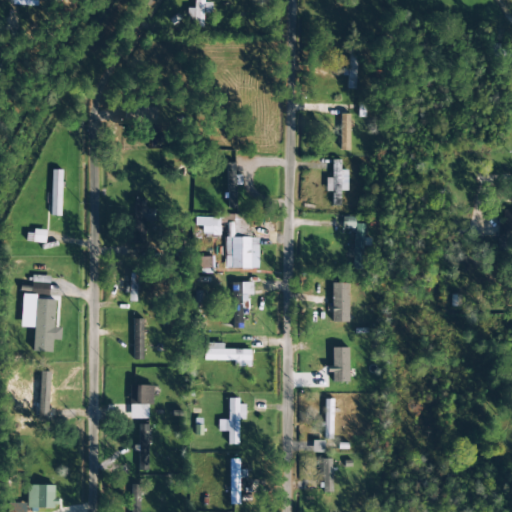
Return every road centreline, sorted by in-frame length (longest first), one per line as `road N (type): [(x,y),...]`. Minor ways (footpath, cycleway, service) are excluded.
road 1 (residential): [(88,511),(89,121),(111,60),(148,0)]
road 2 (residential): [(284,511),(288,0)]
